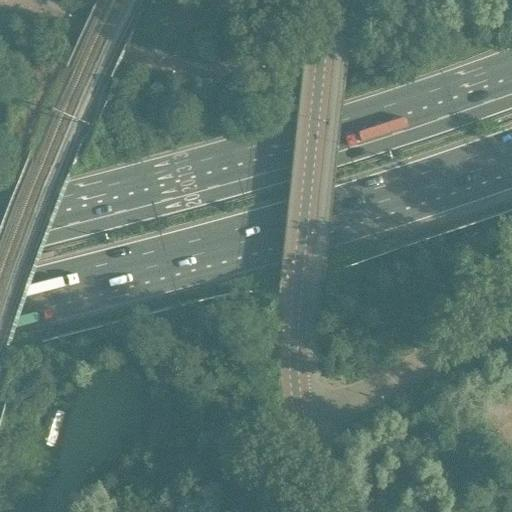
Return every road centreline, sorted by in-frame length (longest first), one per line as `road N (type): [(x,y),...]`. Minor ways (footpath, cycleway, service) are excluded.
road 1 (motorway): [(511,86),(208,182),(0,235)]
road 2 (motorway): [(0,296),(336,208),(511,148)]
road 3 (unclassified): [(300,415),(300,286),(332,0)]
road 4 (unclassified): [(300,415),(511,310)]
